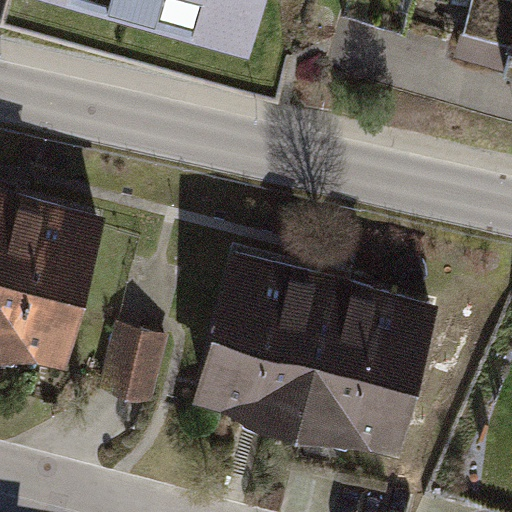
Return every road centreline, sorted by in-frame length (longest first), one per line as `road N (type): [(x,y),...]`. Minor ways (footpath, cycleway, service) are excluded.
road 1 (tertiary): [(0,86),(332,158),(511,207)]
road 2 (residential): [(166,511),(0,467)]
